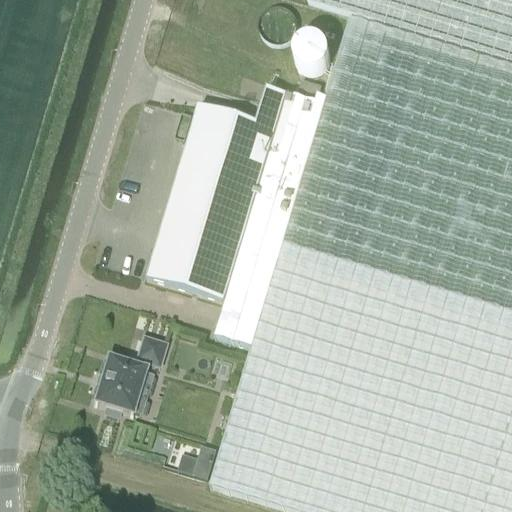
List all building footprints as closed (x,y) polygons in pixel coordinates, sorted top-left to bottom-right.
[(511,0),(310,0),(308,7),(511,67),(511,0)] [(324,113),(252,354),(210,491),(281,511),(511,511),(511,72),(350,24),(324,113)] [(299,95),(319,101),(322,91),(302,85),(299,95)] [(143,284),(222,308),(285,101),(264,95),(254,129),(196,112),(153,252),(157,258),(150,261),(143,284)] [(216,342),(252,354),(324,113),(321,112),(285,101),(222,308),(225,309),(216,342)] [(108,363),(105,362),(104,365),(92,405),(91,408),(94,409),(104,412),(102,418),(102,417),(101,419),(103,419),(114,422),(115,423),(115,422),(115,421),(117,416),(127,419),(126,419),(130,420),(131,417),(130,417),(131,415),(136,417),(138,418),(149,380),(142,378),(142,376),(143,377),(144,374),(143,374),(145,368),(156,372),(163,349),(140,342),(133,365),(134,365),(133,371),(108,363)]
